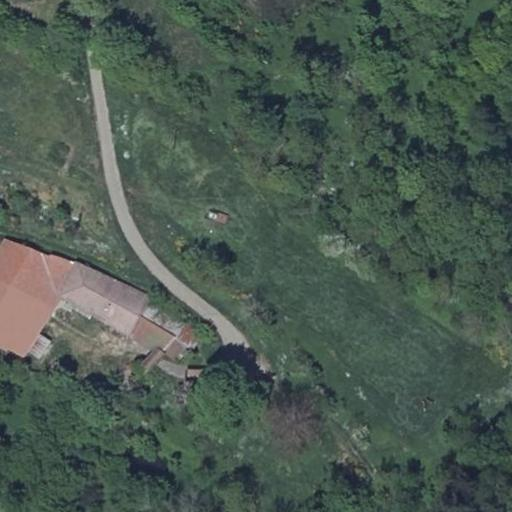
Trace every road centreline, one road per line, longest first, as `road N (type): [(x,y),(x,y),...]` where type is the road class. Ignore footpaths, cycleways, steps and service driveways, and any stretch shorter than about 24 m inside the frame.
road 1 (unclassified): [(86,0),(124,212),(180,290),(301,391)]
road 2 (track): [(301,391),(405,511)]
